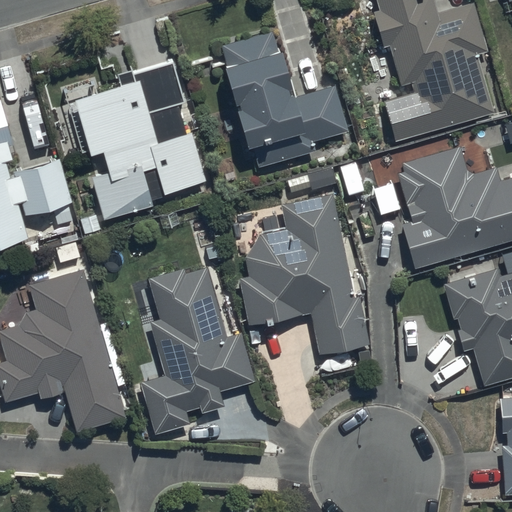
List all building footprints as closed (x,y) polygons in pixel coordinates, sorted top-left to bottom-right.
[(377,0),(379,5),(372,7),(381,40),(388,38),(399,80),(408,77),(410,85),(380,93),(391,134),(491,108),(475,49),(485,46),(472,0),(459,0),(434,7),(431,0),(377,0)] [(224,53),(220,54),(243,136),(250,134),(257,161),(314,145),(312,136),(346,127),(333,79),(293,90),(278,38),(274,39),(270,25),(220,39),(224,53)] [(116,66),(119,76),(70,90),(86,146),(98,142),(105,164),(87,169),(100,214),(150,199),(149,195),(166,190),(164,185),(202,174),(188,125),(184,126),(176,98),(181,97),(169,54),(130,65),(129,63),(116,66)] [(22,207),(50,198),(56,219),(71,215),(65,194),(69,193),(56,148),(10,162),(12,169),(8,170),(3,155),(9,153),(5,140),(11,139),(0,102),(0,236),(25,229),(16,197),(19,196),(22,207)] [(401,166),(395,168),(408,214),(399,217),(412,263),(511,234),(511,171),(497,176),(493,163),(470,169),(464,164),(457,141),(400,157),(401,166)] [(330,163),(285,175),(288,187),(307,182),(309,186),(334,180),(330,163)] [(281,206),(257,210),(260,227),(243,250),(247,270),(238,272),(247,318),(308,306),(316,346),(365,336),(357,292),(351,293),(331,189),(280,199),(281,206)] [(180,262),(146,272),(157,313),(147,316),(162,367),(136,375),(151,427),(187,417),(184,406),(198,402),(200,406),(222,399),(218,384),(253,374),(238,326),(224,330),(205,262),(182,269),(180,262)] [(494,263),(442,278),(450,313),(454,312),(461,344),(470,342),(479,379),(511,371),(511,266),(496,271),(494,263)] [(16,318),(0,323),(0,341),(4,354),(0,355),(0,388),(2,397),(37,386),(39,391),(61,384),(74,425),(123,410),(79,264),(27,279),(35,303),(23,306),(16,318)] [(505,440),(498,439),(502,488),(511,487),(511,391),(496,392),(498,425),(504,425),(505,440)]
